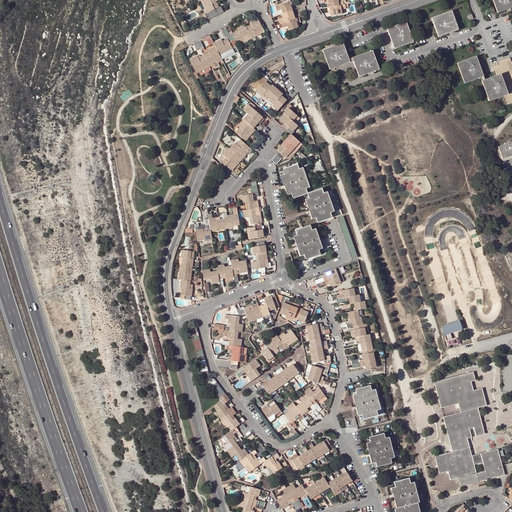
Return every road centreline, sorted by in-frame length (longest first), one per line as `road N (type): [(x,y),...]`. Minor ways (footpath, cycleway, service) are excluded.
road 1 (motorway): [(103,511),(0,200)]
road 2 (residential): [(169,319),(164,267),(226,100),(242,71),(280,50)]
road 3 (motorway): [(0,273),(80,511)]
road 4 (residential): [(199,308),(213,367),(269,442),(290,444),(330,419)]
road 5 (residential): [(220,511),(169,319)]
road 6 (residential): [(330,419),(343,377),(332,314),(279,279)]
road 7 (residential): [(354,42),(381,33),(398,59),(483,25)]
road 8 (residential): [(262,154),(279,279)]
